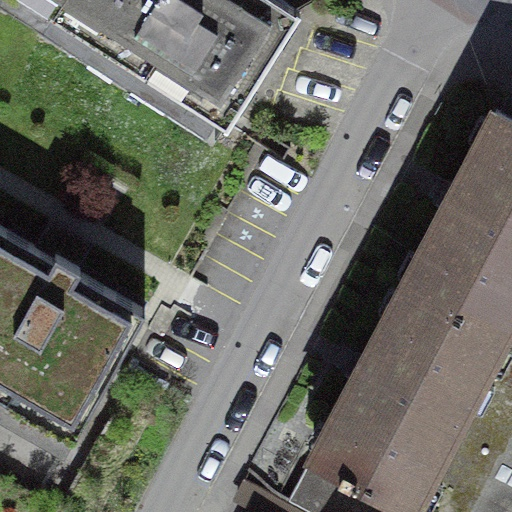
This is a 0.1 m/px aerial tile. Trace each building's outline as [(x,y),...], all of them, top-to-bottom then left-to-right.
[(32,0),(51,12),(59,0),(32,0)] [(59,0),(51,12),(226,123),(298,10),(281,0),(59,0)] [(358,369),(289,499),(313,511),(511,511),(511,116),(496,108),(450,196),(358,369)] [(34,244),(0,224),(0,391),(73,433),(145,308),(77,269),(90,246),(69,234),(47,222),(34,244)] [(308,511),(247,480),(234,504),(249,511),(308,511)]
